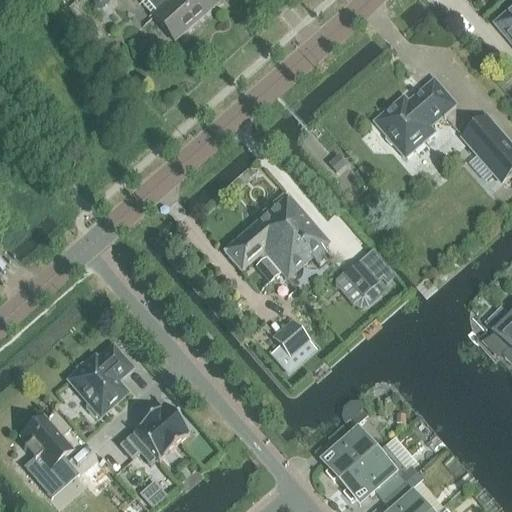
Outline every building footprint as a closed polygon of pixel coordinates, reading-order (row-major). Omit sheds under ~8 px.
[(96,0),(94,3),(93,8),(97,11),(102,12),(108,6),(109,1),(108,0),(96,0)] [(206,0),(148,0),(141,6),(151,19),(174,45),(214,9),(206,0)] [(511,47),(511,11),(495,27),(511,47)] [(409,106),(407,103),(405,101),(376,125),(386,137),(386,142),(391,148),(395,148),(406,160),(435,136),(430,130),(456,108),(435,84),(409,106)] [(511,146),(488,119),(464,140),(503,185),(511,177),(511,146)] [(329,167),(336,175),(346,166),(339,158),(329,167)] [(372,198),(363,206),(369,212),(377,205),(372,198)] [(268,261),(281,276),(281,275),(296,292),(287,282),(311,261),(315,265),(326,256),(322,251),(328,247),(288,200),(256,227),(269,242),(259,251),(268,261)] [(270,285),(281,276),(268,261),(259,251),(269,242),(256,227),(224,255),(241,274),(255,262),(259,267),(256,269),(270,285)] [(375,254),(345,279),(362,300),(376,288),(382,282),(386,286),(389,284),(396,278),(375,254)] [(511,321),(495,337),(510,352),(503,359),(511,368),(511,321)] [(267,333),(266,334),(279,349),(290,361),(308,344),(292,325),(274,341),(267,333)] [(77,376),(68,384),(89,408),(86,411),(94,421),(98,418),(100,421),(127,397),(115,383),(120,379),(122,381),(132,372),(113,350),(98,363),(95,360),(87,368),(82,366),(76,372),(77,376)] [(135,437),(120,450),(132,464),(140,457),(151,469),(159,464),(189,438),(164,409),(134,435),(135,437)] [(39,461),(49,473),(72,453),(61,441),(71,433),(55,415),(45,423),(43,420),(20,440),(28,449),(25,451),(36,464),(39,461)] [(350,424),(356,431),(366,422),(360,416),(350,424)] [(396,416),(395,425),(404,426),(405,417),(396,416)] [(337,481),(342,487),(378,456),(360,434),(334,457),(335,458),(336,458),(338,461),(326,476),(334,485),(337,481)] [(376,496),(385,506),(415,479),(410,473),(408,474),(386,449),(378,456),(342,487),(347,493),(344,496),(351,505),(368,495),(371,498),(370,498),(371,500),(376,496)] [(114,478),(105,467),(98,474),(107,484),(114,478)] [(427,511),(412,494),(421,486),(415,479),(385,506),(389,511),(427,511)] [(139,496),(152,511),(166,499),(153,484),(139,496)]
